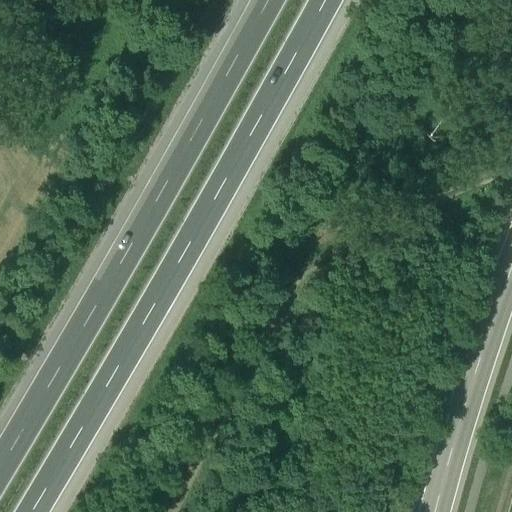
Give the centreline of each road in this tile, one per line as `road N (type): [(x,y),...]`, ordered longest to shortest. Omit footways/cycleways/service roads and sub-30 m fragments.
road 1 (motorway): [(37,511),(318,0)]
road 2 (motorway): [(263,0),(0,468)]
road 3 (track): [(164,511),(291,297),(378,231),(511,169)]
road 4 (unclassified): [(436,511),(511,271)]
